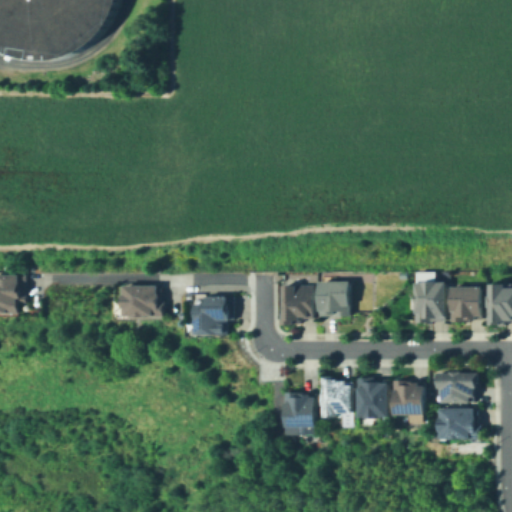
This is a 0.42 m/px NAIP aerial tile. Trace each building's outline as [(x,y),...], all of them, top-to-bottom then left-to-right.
[(0,0),(0,47),(11,54),(39,58),(66,53),(90,39),(108,17),(113,0),(0,0)] [(21,311),(0,311),(0,273),(28,273),(28,300),(21,300),(21,311)] [(351,280),(352,314),(322,315),(321,281),(351,280)] [(417,281),(447,281),(447,320),(417,320),(417,281)] [(164,283),(164,298),(169,298),(169,314),(156,314),(156,312),(129,312),(130,283),(164,283)] [(511,288),(511,319),(507,319),(507,325),(491,325),(491,283),(507,283),(507,288),(511,288)] [(315,284),(316,318),(302,318),(302,325),(285,325),(284,284),(315,284)] [(484,286),(484,318),(471,318),(471,321),(453,321),(453,286),(484,286)] [(222,331),(201,331),(201,300),(211,300),(211,293),(238,293),(238,317),(234,317),(234,330),(222,330),(222,331)] [(481,372),(481,388),(476,388),(476,402),(445,402),(445,388),(440,388),(440,372),(481,372)] [(353,379),(353,384),(357,384),(357,409),(343,409),(343,416),(330,416),(330,404),(328,404),(328,392),(330,392),(330,374),(343,375),(343,379),(353,379)] [(390,382),(391,415),(360,416),(360,377),(376,376),(376,382),(390,382)] [(427,382),(428,415),(396,415),(396,379),(410,379),(410,382),(427,382)] [(305,390),(305,394),(322,394),(322,425),(291,425),(291,390),(305,390)] [(483,423),(482,438),(442,438),(442,407),(480,407),(479,423),(483,423)]
